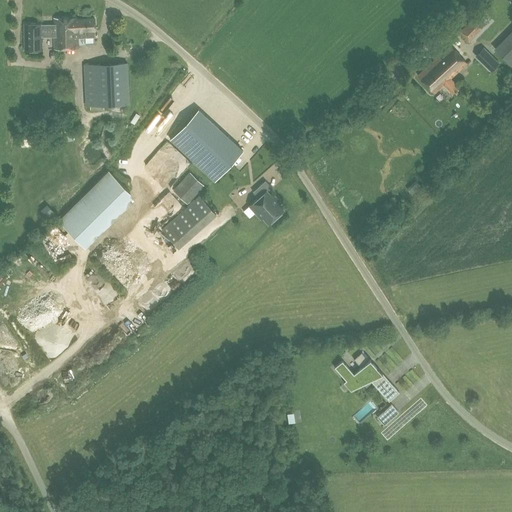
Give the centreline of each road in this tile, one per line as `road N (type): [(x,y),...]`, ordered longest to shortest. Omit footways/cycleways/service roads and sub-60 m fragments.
road 1 (unclassified): [(511,447),(441,389),(283,146),(112,0)]
road 2 (unclassified): [(53,511),(0,408)]
